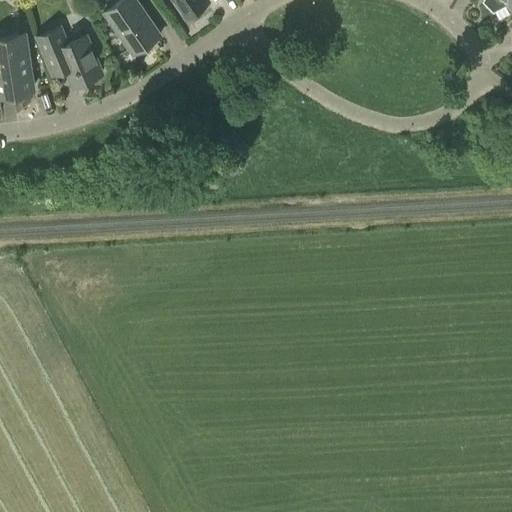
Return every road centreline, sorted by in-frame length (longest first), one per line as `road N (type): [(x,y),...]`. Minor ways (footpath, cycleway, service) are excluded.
road 1 (residential): [(242,21),(303,85),(373,122),(408,125),(444,115),(481,78)]
road 2 (residential): [(242,21),(94,112),(0,132)]
